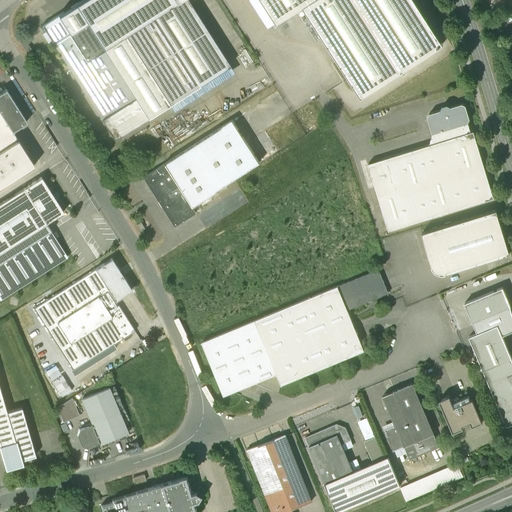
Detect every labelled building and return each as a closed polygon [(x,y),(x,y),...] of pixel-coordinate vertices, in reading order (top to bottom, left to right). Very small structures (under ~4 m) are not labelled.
[(81,0),(42,26),(114,140),(230,66),(187,0),(81,0)] [(257,0),(272,24),(302,5),(358,96),(439,46),(410,0),(257,0)] [(0,187),(34,166),(12,131),(27,122),(6,89),(0,92),(0,187)] [(311,104),(297,110),(308,132),(322,125),(311,104)] [(462,104),(450,107),(447,105),(442,106),(440,110),(429,114),(427,117),(432,134),(435,133),(438,142),(368,164),(388,231),(494,199),(473,132),(470,132),(467,123),(469,119),(465,106),(462,104)] [(232,120),(142,177),(174,227),(195,213),(193,209),(198,206),(197,203),(259,163),(232,120)] [(269,131),(258,135),(265,156),(276,152),(269,131)] [(41,177),(0,203),(0,252),(46,223),(63,212),(41,177)] [(496,210),(421,233),(422,236),(423,236),(432,266),(442,263),(446,274),(509,254),(496,210)] [(0,299),(67,257),(46,223),(0,252),(0,299)] [(111,258),(33,308),(73,370),(135,331),(115,301),(132,290),(111,258)] [(378,269),(337,286),(347,310),(388,293),(378,269)] [(337,286),(254,320),(276,374),(281,385),(364,351),(347,310),(337,286)] [(502,287),(464,303),(472,322),(510,307),(502,287)] [(511,315),(510,307),(472,322),(476,333),(497,325),(502,336),(511,332),(511,315)] [(254,320),(202,342),(224,395),(236,391),(237,382),(244,387),(276,374),(254,320)] [(476,333),(469,336),(483,370),(511,358),(502,336),(497,325),(476,333)] [(116,344),(111,347),(123,365),(137,355),(130,345),(121,351),(116,344)] [(110,371),(116,368),(115,364),(118,362),(116,358),(106,363),(110,371)] [(511,359),(511,358),(483,370),(506,426),(511,423),(511,384),(509,376),(511,375),(511,359)] [(412,383),(383,396),(395,424),(404,446),(410,459),(439,447),(412,383)] [(109,387),(81,399),(92,424),(100,442),(100,444),(128,433),(109,387)] [(0,389),(0,447),(3,458),(17,454),(19,460),(35,456),(21,407),(6,411),(0,389)] [(469,396),(459,400),(458,398),(453,401),(453,402),(452,403),(449,395),(439,400),(452,432),(463,427),(462,426),(470,422),(471,427),(482,422),(472,399),(470,400),(469,396)] [(72,398),(57,407),(63,422),(79,415),(72,398)] [(92,424),(79,429),(77,435),(81,446),(87,448),(100,442),(92,424)] [(337,424),(305,438),(325,484),(353,472),(341,444),(351,440),(345,428),(337,424)] [(395,424),(384,429),(393,451),(404,446),(395,424)] [(285,435),(247,450),(271,511),(286,511),(287,511),(311,502),(285,435)] [(388,456),(353,472),(325,484),(337,511),(400,485),(388,456)] [(186,462),(174,465),(176,471),(188,467),(186,462)] [(457,464),(401,488),(406,500),(462,476),(457,464)] [(187,477),(160,485),(168,511),(197,511),(195,504),(201,502),(204,496),(198,492),(192,494),(187,477)] [(168,511),(160,485),(111,499),(114,511),(168,511)]
